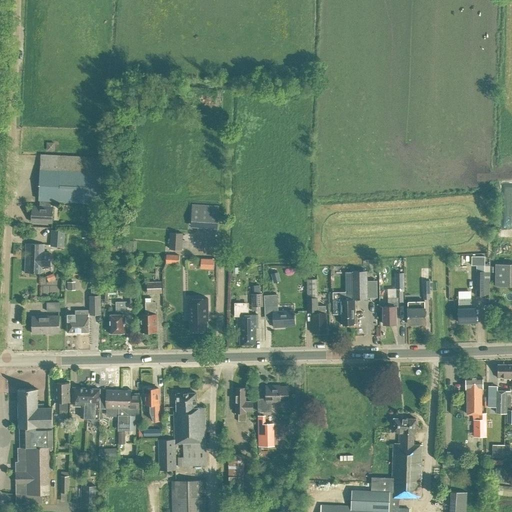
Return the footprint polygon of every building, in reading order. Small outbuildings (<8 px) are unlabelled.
[(36,132),(35,146),(57,147),(58,133),(36,132)] [(41,156),(40,168),(39,200),(40,200),(53,200),(53,201),(100,203),(102,158),(41,156)] [(53,200),(40,200),(40,206),(32,206),(31,222),(52,223),(52,207),(53,201),(53,200)] [(195,203),(196,226),(223,225),(222,202),(195,203)] [(50,246),(64,246),(65,230),(51,229),(50,246)] [(183,233),(170,233),(169,249),(182,249),(183,233)] [(44,244),(26,243),(25,272),(40,273),(40,265),(50,266),(51,253),(44,253),(44,244)] [(189,246),(188,254),(211,254),(212,247),(189,246)] [(179,263),(179,255),(166,255),(166,263),(179,263)] [(217,267),(217,256),(204,256),(204,267),(217,267)] [(471,265),(485,265),(485,256),(472,256),(471,265)] [(511,263),(496,264),(496,286),(511,285),(511,263)] [(355,313),(355,299),(367,299),(367,270),(346,271),(346,299),(333,299),(333,314),(341,314),(342,324),(355,324),(354,314),(355,313)] [(278,271),(271,273),(273,283),(281,281),(278,271)] [(476,295),(485,295),(485,294),(487,294),(487,272),(485,272),(485,271),(476,271),(476,295)] [(395,276),(396,289),(403,289),(404,289),(404,272),(398,272),(398,276),(395,276)] [(308,297),(317,297),(317,278),(307,278),(308,297)] [(75,281),(67,281),(68,290),(75,290),(75,281)] [(147,294),(160,293),(162,293),(162,281),(147,281),(147,282),(145,282),(145,293),(147,293),(147,294)] [(369,299),(380,299),(380,283),(369,283),(369,299)] [(100,314),(100,295),(100,286),(91,286),(91,295),(90,295),(90,312),(91,312),(91,314),(100,314)] [(103,288),(103,300),(108,300),(108,294),(117,294),(117,288),(103,288)] [(126,288),(127,302),(134,302),(134,288),(126,288)] [(388,306),(383,306),(384,324),(396,324),(395,306),(396,306),(396,302),(403,302),(403,289),(396,289),(396,297),(388,298),(388,306)] [(470,298),(471,298),(471,290),(459,291),(459,299),(460,299),(470,298)] [(251,293),(251,306),(263,305),(262,293),(251,293)] [(278,311),(278,304),(277,294),(264,295),(265,316),(273,315),(273,327),(282,326),(282,325),(295,325),(294,311),(278,311)] [(317,310),(317,306),(317,297),(307,297),(308,311),(315,310),(317,310)] [(208,298),(188,298),(188,311),(190,311),(190,321),(191,331),(207,331),(206,321),(208,321),(208,298)] [(476,322),(476,308),(471,308),(471,298),(470,298),(460,299),(459,299),(459,308),(458,308),(458,322),(476,322)] [(125,301),(116,302),(116,314),(110,314),(111,332),(124,332),(124,322),(125,322),(125,314),(125,301)] [(425,308),(424,308),(424,301),(417,301),(408,301),(408,308),(407,308),(408,323),(425,323),(425,308)] [(60,311),(60,302),(47,302),(47,311),(60,311)] [(140,321),(141,321),(141,332),(156,331),(156,314),(155,302),(145,302),(146,314),(140,314),(140,321)] [(256,344),(255,327),(258,327),(258,314),(247,314),(247,304),(235,304),(235,316),(237,316),(237,327),(240,327),(240,344),(256,344)] [(315,310),(316,313),(313,313),(313,333),(326,333),(326,305),(317,306),(317,310),(315,310)] [(75,314),(67,314),(68,332),(89,332),(89,314),(88,314),(88,310),(75,310),(75,314)] [(59,316),(32,316),(32,333),(59,333),(59,316)] [(511,379),(511,364),(497,364),(497,378),(510,378),(510,380),(511,379)] [(482,413),(482,389),(483,389),(482,376),(466,377),(466,389),(467,389),(467,414),(479,414),(479,420),(474,420),(474,436),(486,436),(486,413),(482,413)] [(70,382),(55,383),(55,402),(60,402),(60,413),(67,413),(67,402),(70,402),(70,382)] [(266,398),(258,398),(258,411),(272,411),(271,401),(289,400),(288,386),(275,387),(275,385),(266,386),(266,398)] [(89,400),(89,388),(73,387),(72,406),(81,406),(81,417),(88,417),(89,400)] [(160,421),(159,404),(159,398),(158,398),(158,387),(145,388),(145,398),(144,398),(144,405),(150,405),(150,411),(154,421),(160,421)] [(246,421),(246,411),(253,411),(253,401),(245,401),(245,387),(236,387),(235,412),(239,412),(239,421),(246,421)] [(511,390),(498,389),(498,387),(489,387),(488,407),(496,407),(496,412),(508,413),(509,413),(510,410),(511,390)] [(89,400),(88,417),(91,418),(92,421),(97,421),(98,418),(99,418),(100,389),(89,388),(89,400)] [(21,427),(22,447),(18,447),(18,462),(20,464),(20,469),(16,469),(16,483),(16,494),(27,494),(42,494),(49,493),(49,449),(53,449),(52,429),(50,429),(50,426),(53,426),(52,407),(44,407),(44,403),(38,404),(37,389),(18,389),(19,427),(21,427)] [(121,401),(121,390),(106,390),(106,408),(118,408),(118,430),(134,430),(134,415),(127,415),(128,401),(121,401)] [(130,390),(121,390),(121,401),(128,401),(127,415),(134,415),(134,413),(138,413),(138,394),(130,394),(130,390)] [(174,439),(159,439),(159,466),(176,465),(175,444),(183,444),(183,456),(178,457),(178,465),(207,465),(205,407),(196,407),(196,392),(176,393),(177,410),(174,410),(174,439)] [(416,418),(394,418),(393,431),(399,432),(399,443),(413,444),(414,432),(416,432),(416,418)] [(504,457),(504,445),(492,444),(492,457),(504,457)] [(117,447),(101,448),(101,458),(117,457),(117,447)] [(243,486),(243,454),(229,454),(229,486),(243,486)] [(61,492),(61,502),(69,502),(69,492),(69,471),(61,471),(61,492)] [(172,511),(205,511),(205,480),(172,480),(172,511)] [(84,485),(83,503),(83,506),(95,507),(96,486),(84,485)] [(232,489),(233,508),(245,508),(245,498),(244,498),(244,488),(232,489)] [(468,511),(469,490),(453,489),(452,511),(468,511)] [(321,505),(320,511),(409,511),(410,509),(399,509),(400,497),(391,496),(392,493),(352,491),(351,507),(321,505)] [(27,494),(16,494),(16,503),(42,502),(42,494),(27,494)]
